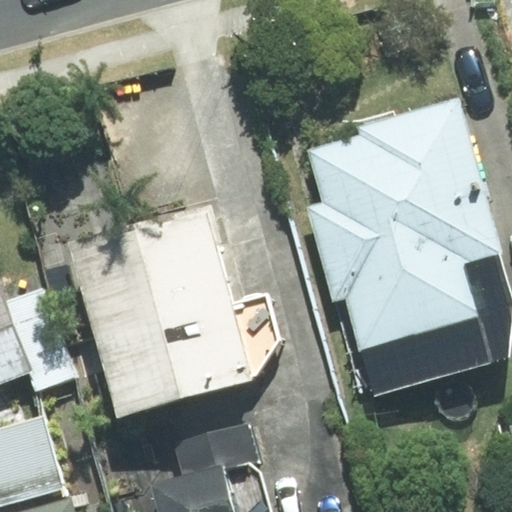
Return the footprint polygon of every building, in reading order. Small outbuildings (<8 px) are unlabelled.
[(320,143),(336,199),(319,204),(346,299),(359,295),(375,349),(384,346),(397,390),(511,356),(511,352),(500,312),(505,310),(490,257),(511,250),(511,219),(477,98),(320,143)] [(228,203),(93,239),(140,417),(275,382),(228,203)] [(0,391),(15,386),(43,376),(50,395),(92,379),(57,283),(22,295),(14,275),(0,279),(0,391)] [(53,412),(0,426),(0,496),(71,476),(53,412)] [(167,480),(175,511),(257,511),(244,459),(167,480)] [(94,511),(90,496),(26,511),(94,511)]
